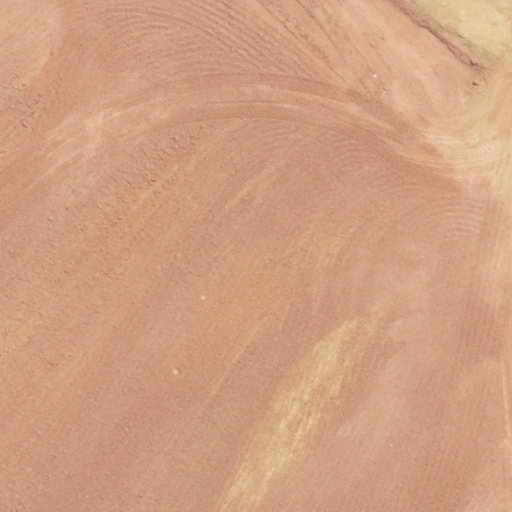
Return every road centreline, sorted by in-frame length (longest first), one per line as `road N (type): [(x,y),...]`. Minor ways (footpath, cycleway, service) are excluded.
road 1 (track): [(511,171),(479,237),(437,511)]
road 2 (track): [(280,0),(479,237)]
